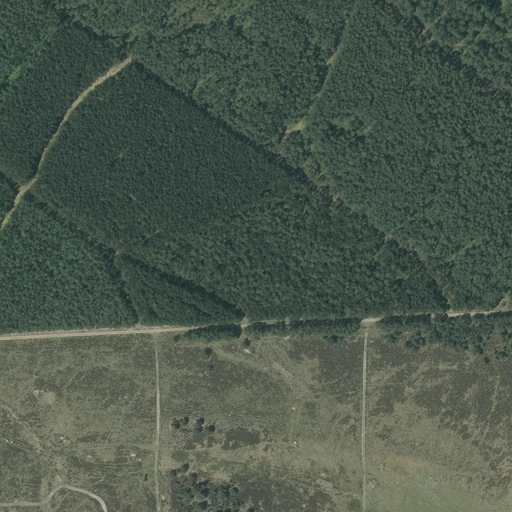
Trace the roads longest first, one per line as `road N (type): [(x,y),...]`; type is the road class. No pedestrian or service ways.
road 1 (track): [(370,319),(0,338)]
road 2 (track): [(363,511),(370,319)]
road 3 (track): [(155,331),(157,511)]
road 4 (track): [(511,105),(374,0)]
road 5 (track): [(511,311),(370,319)]
road 6 (track): [(0,505),(39,504),(62,485),(94,496),(105,511)]
